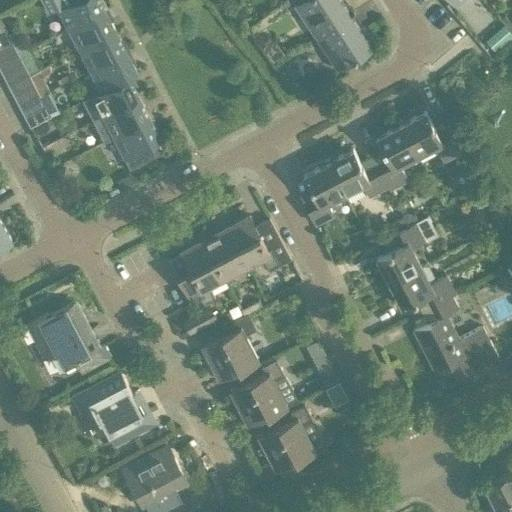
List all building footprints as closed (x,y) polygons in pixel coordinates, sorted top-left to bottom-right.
[(67,27),(104,8),(99,0),(68,0),(56,6),(67,27)] [(315,35),(354,10),(347,0),(297,0),(293,3),(315,35)] [(104,8),(67,27),(78,48),(115,29),(104,8)] [(376,43),(354,10),(315,35),(337,69),(376,43)] [(6,28),(0,31),(0,45),(12,40),(6,28)] [(115,29),(78,48),(89,68),(125,49),(115,29)] [(0,59),(17,50),(15,46),(12,40),(0,45),(0,59)] [(17,50),(19,54),(28,48),(23,41),(15,46),(17,50)] [(137,71),(125,49),(89,68),(99,88),(100,89),(127,75),(128,76),(137,71)] [(17,50),(0,59),(0,69),(2,72),(23,60),(19,54),(17,50)] [(28,71),(23,60),(2,72),(7,83),(28,71)] [(34,82),(28,71),(7,83),(13,93),(34,82)] [(100,89),(99,88),(91,93),(82,98),(92,119),(138,96),(128,76),(127,75),(100,89)] [(34,82),(13,93),(18,105),(40,94),(40,93),(34,82)] [(40,94),(18,105),(24,116),(45,104),(42,98),(40,94)] [(148,116),(138,96),(92,119),(103,140),(112,135),(148,116)] [(51,115),(45,104),(24,116),(30,126),(51,115)] [(408,115),(399,119),(417,153),(434,144),(443,159),(461,149),(448,125),(437,131),(425,109),(410,117),(408,115)] [(148,116),(112,135),(124,157),(130,168),(162,151),(156,139),(159,137),(148,116)] [(417,153),(399,119),(390,124),(391,126),(375,135),(387,157),(375,163),(386,185),(387,184),(388,188),(407,178),(399,162),(417,153)] [(386,185),(375,163),(364,169),(352,147),(337,155),(336,152),(326,157),(344,191),(361,182),(368,194),(386,185)] [(344,191),(326,157),(316,163),(317,165),(302,173),(314,195),(303,201),(314,222),(333,212),(327,200),(344,191)] [(0,245),(17,236),(0,207),(0,245)] [(248,214),(225,226),(245,263),(261,254),(268,268),(290,257),(268,215),(253,223),(248,214)] [(386,281),(421,263),(427,260),(418,242),(426,238),(437,233),(427,214),(392,232),(398,243),(375,255),(383,270),(381,271),(386,281)] [(225,226),(202,238),(222,275),(223,275),(226,281),(234,277),(231,270),(245,263),(225,226)] [(222,275),(202,238),(180,250),(168,257),(192,302),(201,297),(204,303),(215,297),(207,283),(222,275)] [(421,263),(386,281),(391,290),(394,289),(402,304),(424,293),(430,305),(452,293),(452,294),(455,292),(445,272),(430,280),(421,263)] [(452,293),(430,305),(436,316),(414,327),(435,368),(450,360),(458,376),(499,355),(483,324),(460,336),(447,312),(459,306),(452,294),(452,293)] [(247,311),(248,312),(263,304),(259,297),(240,308),(243,314),(247,311)] [(51,309),(27,321),(36,338),(28,342),(38,361),(51,354),(59,367),(73,360),(81,373),(112,357),(104,343),(100,344),(76,299),(52,311),(51,309)] [(209,305),(183,319),(190,331),(217,318),(209,305)] [(247,311),(243,314),(234,318),(238,326),(202,345),(219,377),(259,357),(246,333),(256,328),(248,312),(247,311)] [(309,342),(321,366),(331,361),(319,337),(309,342)] [(264,370),(229,389),(247,422),(285,402),(273,378),(283,372),(275,357),(261,364),(264,370)] [(97,382),(73,394),(82,412),(75,415),(81,426),(100,416),(111,438),(134,426),(132,422),(146,414),(138,399),(136,400),(122,373),(99,385),(97,382)] [(341,379),(327,385),(334,401),(348,395),(341,379)] [(293,416),(258,435),(275,467),(314,446),(301,423),(312,417),(303,402),(290,409),(293,416)] [(151,452),(123,467),(142,504),(187,480),(171,450),(155,458),(151,452)] [(294,469),(289,460),(278,465),(283,475),(294,469)] [(494,502),(511,492),(511,467),(484,482),(494,502)] [(194,490),(163,507),(165,511),(194,511),(203,508),(194,490)] [(511,511),(511,492),(494,502),(499,511),(511,511)]
